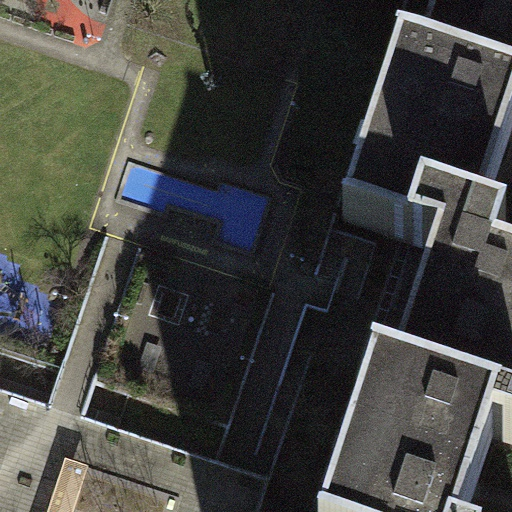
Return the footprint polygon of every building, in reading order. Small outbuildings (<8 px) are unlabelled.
[(0,0),(0,390),(271,480),(260,511),(330,511),(375,376),(397,383),(439,256),(345,224),(401,56),(421,63),(442,0),(0,0)] [(511,0),(442,0),(421,63),(511,92),(511,0)] [(511,92),(421,63),(401,56),(345,224),(439,256),(397,383),(511,421),(511,271),(496,267),(507,234),(482,225),(511,136),(511,92)] [(511,421),(397,383),(375,376),(330,511),(469,511),(494,439),(511,444),(511,421)] [(260,511),(271,480),(0,390),(0,511),(260,511)]
